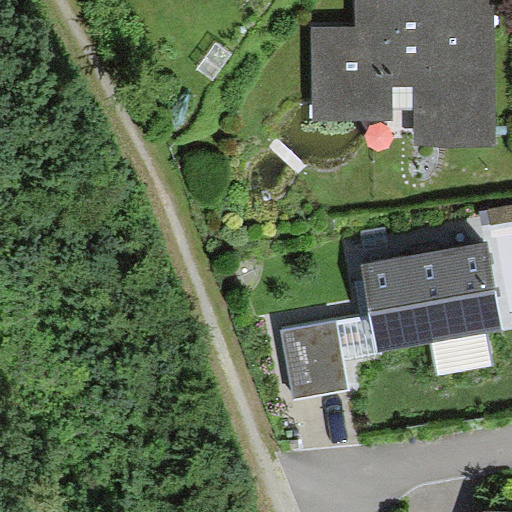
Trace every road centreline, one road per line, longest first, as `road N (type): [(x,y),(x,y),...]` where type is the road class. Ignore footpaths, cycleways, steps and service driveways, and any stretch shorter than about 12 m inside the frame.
road 1 (track): [(287,511),(12,0)]
road 2 (residential): [(511,446),(284,503)]
